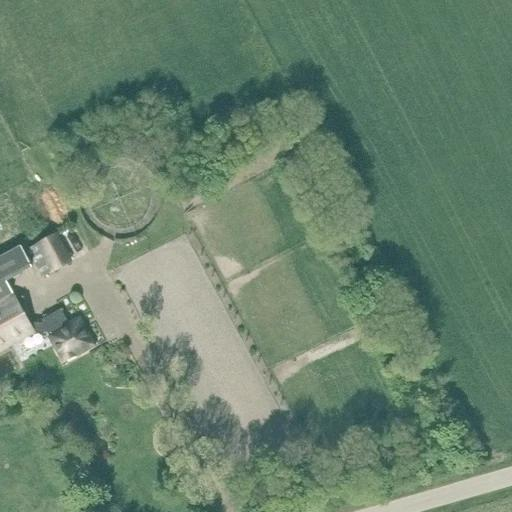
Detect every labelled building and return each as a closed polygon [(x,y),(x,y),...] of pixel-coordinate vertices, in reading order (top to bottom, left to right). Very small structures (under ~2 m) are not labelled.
[(117,179),(89,183),(94,216),(138,209),(135,189),(119,191),(117,179)] [(42,278),(70,263),(55,235),(27,251),(42,278)] [(77,240),(71,244),(77,254),(83,250),(77,240)] [(0,350),(34,333),(14,296),(6,282),(32,268),(20,247),(0,258),(0,350)] [(47,336),(63,365),(93,349),(78,323),(68,328),(60,313),(41,323),(47,336)] [(231,331),(167,351),(179,389),(189,386),(195,407),(213,401),(217,416),(209,418),(220,454),(251,444),(248,434),(261,430),(231,331)]
